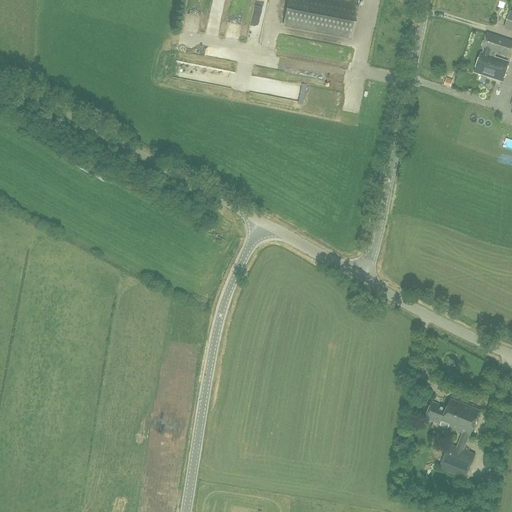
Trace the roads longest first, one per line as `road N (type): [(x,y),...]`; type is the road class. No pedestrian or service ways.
road 1 (tertiary): [(187,511),(221,316),(262,222)]
road 2 (unclassified): [(262,222),(0,83)]
road 3 (tertiary): [(368,282),(426,0)]
road 4 (unclassified): [(511,355),(368,282)]
road 5 (tertiary): [(368,282),(262,222)]
